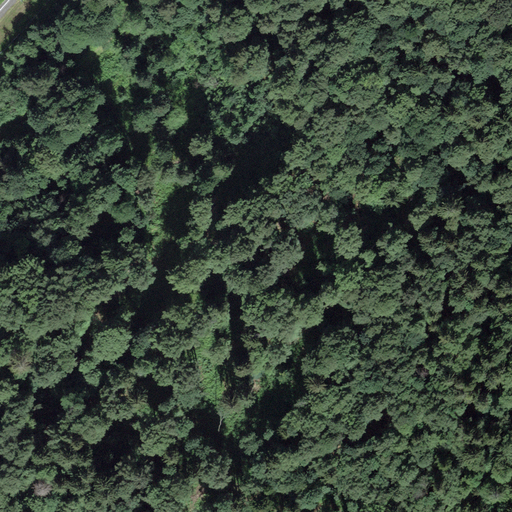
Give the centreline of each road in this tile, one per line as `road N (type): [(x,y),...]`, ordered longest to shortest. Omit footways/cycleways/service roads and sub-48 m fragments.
road 1 (track): [(165,0),(142,64),(88,126),(74,155),(0,232)]
road 2 (track): [(0,129),(102,46),(130,0)]
